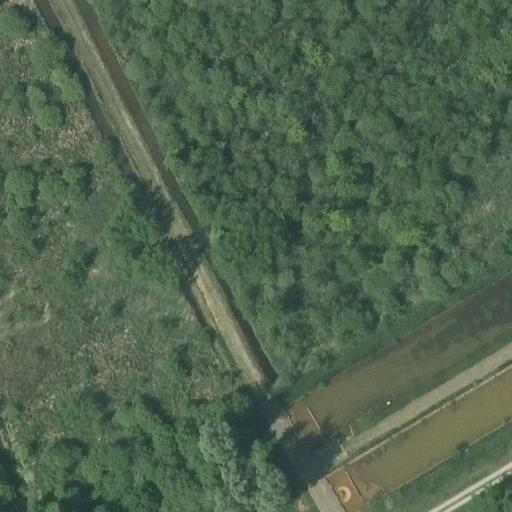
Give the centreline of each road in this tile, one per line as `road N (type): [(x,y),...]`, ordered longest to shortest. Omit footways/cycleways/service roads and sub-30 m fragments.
road 1 (track): [(265,402),(62,0)]
road 2 (unclassified): [(329,511),(265,402)]
